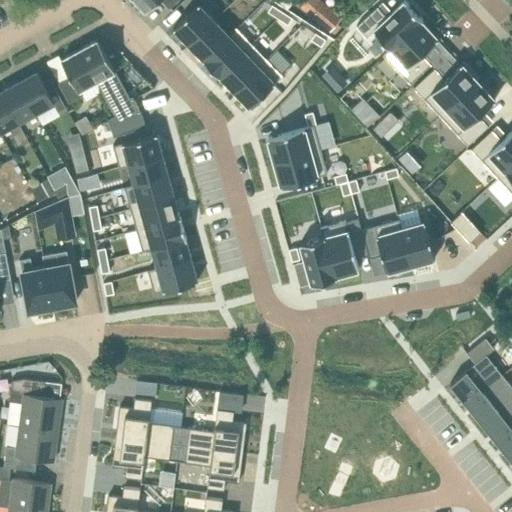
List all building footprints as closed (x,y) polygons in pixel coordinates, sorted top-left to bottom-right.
[(135,0),(146,10),(156,0),(162,0),(169,8),(177,0),(135,0)] [(295,0),(331,30),(342,17),(321,0),(295,0)] [(377,5),(356,24),(366,35),(373,29),(390,46),(383,53),(384,54),(422,19),(423,18),(419,14),(422,12),(412,0),(409,3),(406,0),(403,0),(392,11),(387,15),(377,5)] [(199,1),(173,26),(188,42),(214,17),(199,1)] [(272,3),(267,10),(278,17),(282,10),(272,3)] [(282,10),(278,17),(288,23),(292,17),(282,10)] [(214,17),(188,42),(203,57),(229,32),(214,17)] [(422,19),(384,54),(411,83),(431,63),(421,53),(426,48),(438,37),(422,19)] [(203,57),(202,58),(219,75),(219,74),(252,43),(236,26),(229,32),(203,57)] [(315,31),(311,38),(321,45),(326,38),(315,31)] [(98,38),(80,48),(97,80),(103,90),(105,93),(117,87),(109,73),(116,70),(98,38)] [(252,43),(219,74),(235,90),(267,58),(252,43)] [(71,75),(58,81),(69,102),(83,94),(81,89),(97,80),(80,48),(62,58),(71,75)] [(267,58),(235,90),(250,106),(282,74),(267,58)] [(434,67),(414,86),(441,115),(478,80),(461,62),(450,72),(444,77),(434,67)] [(38,70),(20,81),(36,111),(53,102),(58,110),(66,106),(51,77),(44,81),(38,70)] [(478,80),(441,115),(468,144),(488,125),(479,114),(484,109),(495,99),(478,80)] [(20,81),(2,90),(18,121),(36,111),(20,81)] [(2,90),(0,91),(0,129),(0,131),(18,121),(2,90)] [(133,95),(112,106),(119,119),(142,112),(133,95)] [(313,110),(305,112),(308,124),(316,122),(313,110)] [(119,119),(116,114),(108,119),(114,135),(146,125),(142,112),(119,119)] [(86,115),(75,121),(82,133),(93,127),(86,115)] [(314,124),(268,136),(274,160),(321,148),(314,124)] [(492,128),(471,148),(498,177),(511,163),(511,129),(507,134),(502,139),(492,129),(492,128)] [(80,130),(67,133),(77,171),(90,167),(80,130)] [(122,141),(113,143),(119,166),(129,164),(163,154),(157,131),(122,141)] [(91,132),(83,134),(86,146),(94,144),(91,132)] [(321,148),(274,160),(281,185),(322,173),(327,172),(321,148)] [(134,182),(125,185),(125,187),(169,175),(163,154),(129,164),(134,182)] [(511,163),(498,177),(511,191),(511,163)] [(397,166),(385,170),(387,178),(399,174),(397,166)] [(327,172),(322,173),(326,186),(333,183),(330,171),(327,172)] [(346,171),(334,175),(337,183),(340,182),(348,180),(346,171)] [(86,175),(78,176),(80,189),(88,187),(86,175)] [(169,175),(125,187),(131,207),(175,195),(169,175)] [(49,177),(42,181),(50,195),(56,191),(55,187),(49,177)] [(357,178),(349,180),(352,192),(360,190),(357,178)] [(348,180),(340,182),(343,194),(352,192),(349,180),(348,180)] [(67,181),(55,187),(56,191),(59,196),(68,191),(67,181)] [(81,192),(69,194),(72,213),(73,214),(84,212),(81,192)] [(38,227),(72,213),(69,194),(35,209),(38,227)] [(175,195),(131,207),(137,229),(181,216),(175,195)] [(98,203),(89,205),(92,217),(100,215),(98,203)] [(434,205),(421,208),(424,216),(436,213),(434,205)] [(462,210),(451,221),(470,241),(481,231),(462,210)] [(100,215),(92,217),(94,229),(102,227),(100,215)] [(181,216),(137,229),(142,249),(143,250),(152,247),(187,237),(181,216)] [(398,217),(374,224),(377,233),(387,270),(411,264),(398,217)] [(399,217),(398,217),(411,264),(435,257),(425,220),(402,226),(399,217)] [(359,218),(346,221),(349,228),(349,229),(361,225),(359,218)] [(346,219),(322,226),(336,275),(360,268),(349,229),(349,228),(346,221),(346,219)] [(373,221),(361,225),(363,233),(375,230),(373,221)] [(9,223),(2,227),(4,238),(11,236),(9,223)] [(323,235),(300,241),(305,259),(311,282),(312,284),(317,282),(318,286),(333,282),(332,278),(336,277),(336,275),(322,226),(321,226),(323,235)] [(298,234),(285,238),(288,246),(300,243),(298,234)] [(157,266),(148,268),(148,270),(192,258),(187,237),(152,247),(157,266)] [(106,246),(98,248),(100,260),(108,258),(106,246)] [(297,246),(289,248),(292,260),(300,258),(297,246)] [(67,302),(76,301),(67,249),(43,254),(54,309),(66,307),(67,302)] [(0,308),(1,308),(0,305),(0,279),(11,277),(6,251),(0,251),(0,308)] [(41,311),(54,309),(43,254),(45,266),(33,268),(31,256),(20,258),(29,309),(38,308),(41,311)] [(108,258),(100,260),(102,272),(110,270),(108,258)] [(192,258),(148,270),(154,291),(198,279),(192,258)] [(112,280),(104,281),(106,294),(115,292),(112,280)] [(486,353),(450,382),(467,402),(503,373),(486,353)] [(511,384),(503,373),(467,402),(482,422),(511,398),(511,384)] [(62,397),(44,395),(46,380),(24,377),(12,379),(9,399),(9,400),(23,402),(20,424),(58,429),(62,397)] [(120,403),(117,433),(180,442),(182,424),(150,420),(152,398),(135,396),(134,405),(120,403)] [(511,398),(482,422),(498,442),(511,430),(511,398)] [(182,424),(180,442),(243,450),(247,420),(233,418),(234,408),(217,406),(215,429),(182,424)] [(11,466),(32,469),(34,457),(54,460),(58,429),(20,424),(17,446),(6,445),(4,466),(11,466)] [(511,430),(498,442),(511,458),(511,430)] [(117,433),(113,463),(127,465),(125,474),(142,477),(145,454),(178,459),(180,442),(117,433)] [(180,442),(178,459),(211,463),(208,485),(225,487),(226,478),(240,480),(243,450),(180,442)] [(11,466),(4,466),(0,465),(0,477),(10,479),(11,466)] [(13,477),(9,505),(47,510),(51,482),(13,477)] [(109,492),(106,511),(161,511),(138,509),(141,487),(124,485),(123,494),(109,492)] [(235,511),(236,509),(222,507),(223,497),(206,495),(204,511),(235,511)]
